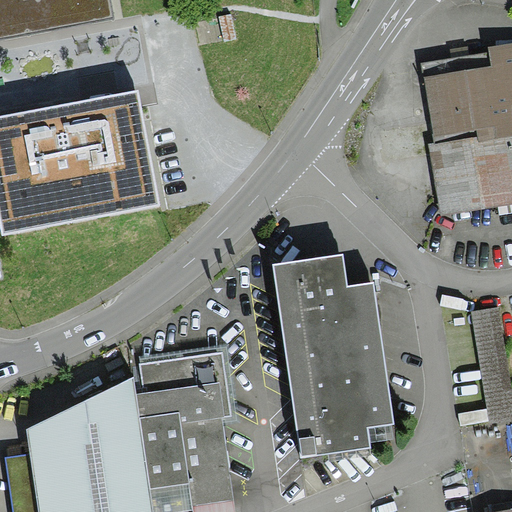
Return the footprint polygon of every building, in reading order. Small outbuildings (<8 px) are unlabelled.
[(0,0),(0,40),(114,18),(110,0),(0,0)] [(511,86),(506,48),(422,61),(445,214),(511,205),(511,86)] [(139,98),(0,123),(0,233),(2,243),(161,214),(139,98)] [(341,257),(275,266),(301,459),(370,450),(367,429),(395,425),(376,282),(345,286),(341,257)] [(511,421),(511,408),(495,310),(471,315),(490,425),(511,421)] [(137,395),(150,490),(189,485),(192,511),(235,511),(224,423),(233,422),(223,353),(141,365),(145,394),(137,395)] [(134,377),(27,432),(39,511),(153,511),(150,490),(137,395),(134,377)]
